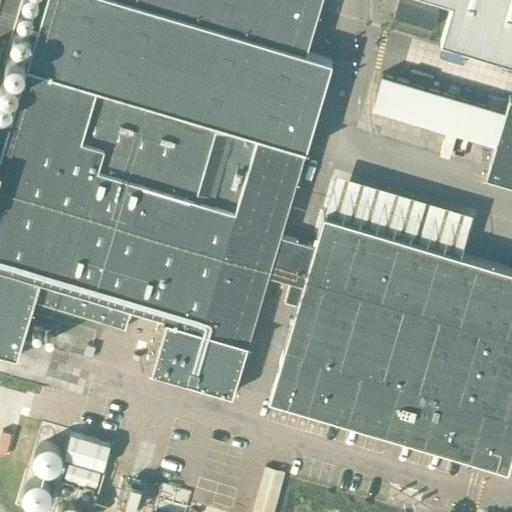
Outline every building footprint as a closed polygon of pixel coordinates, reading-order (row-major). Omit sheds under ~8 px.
[(0,0),(0,351),(18,357),(34,299),(125,326),(131,306),(167,316),(152,369),(232,392),(304,146),(307,146),(333,57),(305,49),(319,0),(0,0)] [(439,7),(415,0),(396,0),(393,14),(433,26),(439,7)] [(511,0),(446,0),(452,1),(440,40),(511,61),(511,0)] [(382,31),(376,52),(398,58),(404,37),(382,31)] [(372,104),(495,140),(505,109),(382,72),(372,104)] [(511,95),(509,95),(505,109),(495,140),(485,174),(511,182),(511,95)] [(511,448),(511,266),(323,211),(269,396),(507,466),(511,448)] [(100,485),(106,439),(60,433),(57,456),(61,457),(58,480),(100,485)] [(251,511),(273,511),(285,470),(265,464),(251,511)] [(113,507),(132,511),(137,487),(119,483),(113,507)] [(46,489),(45,511),(77,511),(78,505),(65,505),(66,489),(46,489)]
